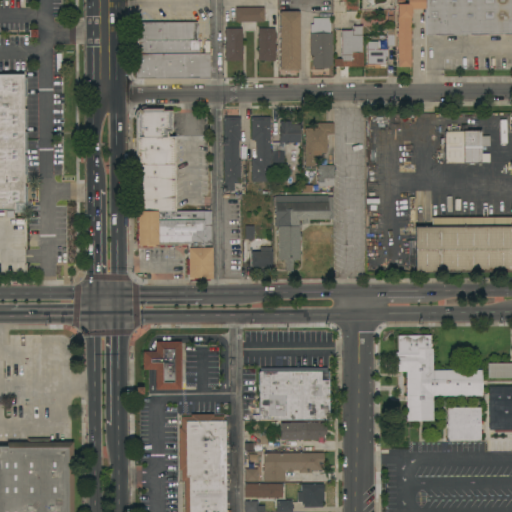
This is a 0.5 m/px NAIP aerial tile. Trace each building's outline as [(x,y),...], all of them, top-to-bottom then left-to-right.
[(397,0),(404,0),(404,4),(407,4),(407,0),(424,0),(424,9),(412,9),(412,14),(410,14),(410,67),(397,67),(397,0)] [(511,0),(511,34),(425,35),(424,0),(511,0)] [(263,22),(235,22),(235,8),(263,8),(263,22)] [(299,70),(279,70),(278,13),(280,13),(280,12),(297,12),(297,13),(298,13),(299,70)] [(331,66),(329,66),(329,69),(314,69),(314,66),(311,66),(311,55),(309,55),(309,33),(310,33),(309,18),(329,18),(329,33),(331,33),(331,66)] [(134,78),(134,54),(135,54),(135,25),(138,25),(138,22),(140,22),(140,23),(196,23),(196,25),(198,25),(198,34),(196,34),(196,41),(198,41),(200,41),(200,47),(198,47),(198,54),(209,54),(209,78),(134,78)] [(361,53),(362,53),(362,67),(333,67),(333,59),(340,59),(340,31),(353,31),(353,26),(361,26),(361,53)] [(241,36),(242,36),(242,38),(241,38),(241,51),(242,51),(242,54),(241,54),(241,61),(225,61),(225,58),(224,58),(224,55),(225,55),(225,51),(224,51),(224,48),(224,35),(224,32),(224,29),(241,29),(241,36)] [(274,32),(275,32),(275,35),(274,35),(274,39),(275,39),(275,41),(274,41),(274,55),(275,55),(275,57),(274,57),(274,61),(257,61),(257,54),(257,51),(257,38),(257,36),(257,29),(274,29),(274,32)] [(387,57),(385,57),(385,64),(379,64),(379,68),(373,68),(373,66),(363,66),(367,66),(366,42),(377,42),(377,50),(387,49),(387,57)] [(0,74),(22,74),(23,213),(14,213),(14,211),(0,211),(0,74)] [(135,211),(135,118),(133,118),(134,115),(134,112),(136,110),(139,108),(143,107),(145,107),(145,108),(160,108),(160,110),(170,110),(170,131),(165,131),(165,136),(172,136),(174,211),(136,211),(135,211)] [(239,141),(237,141),(237,160),(239,160),(239,184),(223,184),(223,117),(239,117),(239,141)] [(270,182),(250,182),(250,159),(255,159),(255,140),(250,140),(250,117),(269,117),(270,182)] [(283,163),(270,163),(270,151),(271,151),(271,142),(278,142),(278,128),(279,128),(279,121),(290,121),(290,124),(297,124),(297,125),(299,125),(299,143),(284,143),(283,151),(283,163)] [(316,128),(316,123),(333,123),(333,134),(326,134),(326,151),(325,151),(325,153),(320,154),(320,156),(313,156),(313,167),(304,167),(304,128),(316,128)] [(444,132),(480,131),(480,136),(489,136),(489,146),(480,146),(480,154),(489,154),(489,163),(473,163),(473,164),(469,164),(469,163),(445,163),(444,132)] [(317,186),(317,179),(316,179),(316,177),(317,177),(317,165),(333,165),(333,186),(317,186)] [(301,185),(311,185),(311,193),(301,193),(301,185)] [(327,196),(327,197),(332,197),(332,220),(308,220),(308,224),(302,224),(302,220),(298,220),(298,223),(300,222),(300,228),(298,229),(298,233),(300,233),(300,240),(298,240),(298,260),(292,260),(292,272),(284,272),(284,260),(278,260),(277,235),(276,235),(276,233),(277,233),(277,227),(274,227),(274,204),(272,204),(272,200),(275,200),(275,196),(327,196)] [(174,211),(203,211),(203,218),(208,218),(208,226),(210,226),(210,279),(209,279),(209,281),(204,281),(204,279),(187,279),(187,248),(187,244),(153,245),(153,246),(145,246),(145,245),(136,245),(136,211),(174,211)] [(431,227),(431,218),(511,217),(511,272),(414,273),(414,227),(431,227)] [(245,240),(245,226),(253,226),(253,240),(245,240)] [(259,252),(259,247),(270,247),(271,252),(271,269),(250,269),(250,252),(259,252)] [(432,396),(432,421),(406,421),(406,401),(404,401),(404,397),(405,397),(405,372),(397,372),(397,335),(429,336),(429,349),(431,349),(431,370),(481,370),(481,396),(432,396)] [(154,390),(154,370),(150,370),(142,370),(142,352),(149,352),(154,352),(154,342),(180,342),(180,352),(180,356),(180,390),(154,390)] [(511,378),(487,378),(487,363),(511,363),(511,378)] [(258,399),(257,399),(257,396),(258,396),(258,372),(260,372),(260,368),(326,368),(326,372),(328,372),(328,420),(258,420),(258,399)] [(511,430),(511,432),(493,432),(493,430),(488,430),(488,386),(511,386),(511,430)] [(446,441),(446,428),(444,428),(444,424),(446,424),(446,408),(479,408),(479,431),(482,431),(482,434),(479,434),(480,441),(446,441)] [(183,511),(183,481),(180,481),(180,470),(178,470),(178,428),(180,428),(180,417),(190,417),(190,415),(212,414),(212,417),(222,417),(222,421),(224,421),(224,511),(230,510),(230,511),(183,511)] [(279,423),(288,423),(322,422),(322,427),(326,427),(326,435),(322,435),(323,440),(314,440),(314,441),(310,441),(310,440),(279,440),(279,423)] [(72,511),(0,511),(0,447),(6,447),(6,442),(72,442),(72,511)] [(243,451),(243,443),(253,443),(252,451),(243,451)] [(323,471),(310,471),(310,473),(298,473),(298,471),(292,471),(292,472),(286,472),(286,471),(284,471),(284,482),(263,482),(262,453),(323,453),(323,471)] [(257,482),(244,482),(244,469),(257,469),(257,482)] [(244,498),(244,484),(281,484),(281,498),(244,498)] [(322,492),(323,492),(323,501),(321,501),(321,508),(302,508),(302,505),(300,505),(300,503),(297,503),(297,492),(300,492),(300,484),(322,484),(322,492)] [(257,506),(263,506),(263,511),(243,511),(243,501),(257,501),(257,506)] [(291,501),(291,506),(292,506),(292,509),(291,509),(291,511),(276,511),(276,501),(291,501)]
